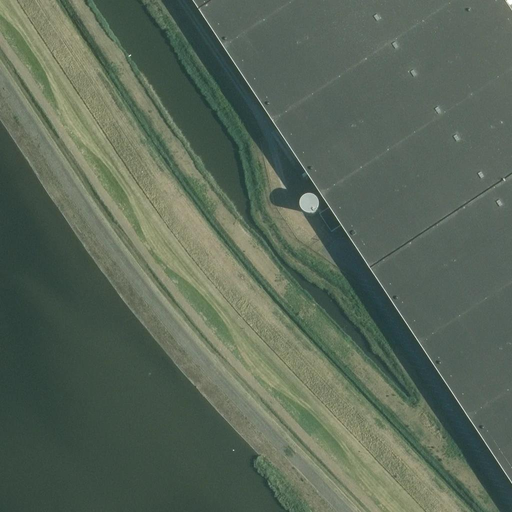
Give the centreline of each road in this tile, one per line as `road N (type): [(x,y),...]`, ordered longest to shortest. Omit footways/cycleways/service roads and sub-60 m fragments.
road 1 (unknown): [(511,497),(336,241)]
road 2 (unknown): [(183,0),(309,202)]
